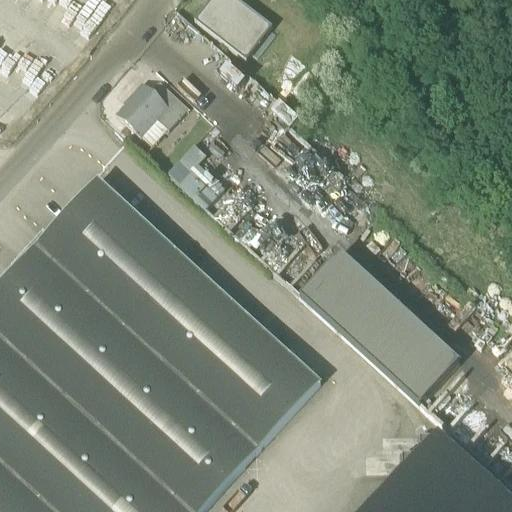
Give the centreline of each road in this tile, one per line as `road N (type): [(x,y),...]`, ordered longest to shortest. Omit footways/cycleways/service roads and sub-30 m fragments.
road 1 (unknown): [(317,511),(370,454),(378,421),(344,350),(61,119)]
road 2 (unclassified): [(0,186),(161,0)]
